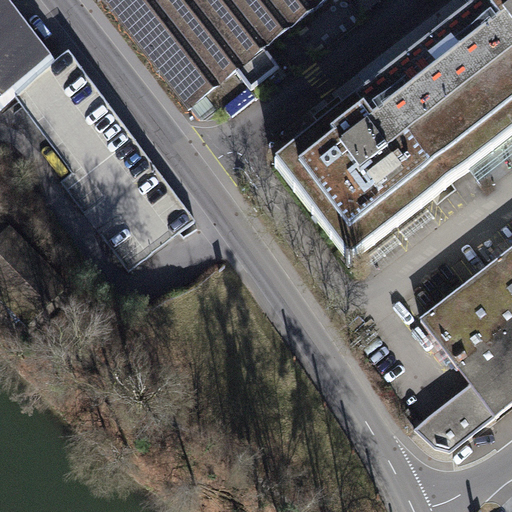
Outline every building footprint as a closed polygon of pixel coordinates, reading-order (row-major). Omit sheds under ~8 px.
[(97,0),(188,110),(282,38),(330,0),(97,0)] [(339,117),(274,167),(350,265),(484,161),(511,139),(511,0),(491,0),(385,82),(339,117)] [(14,98),(50,70),(0,7),(0,109),(5,105),(14,98)] [(195,223),(68,55),(50,70),(14,98),(72,174),(60,183),(128,274),(195,223)] [(219,110),(250,89),(241,75),(210,97),(219,110)] [(0,296),(29,325),(65,289),(8,233),(0,240),(0,296)] [(450,454),(511,406),(511,251),(420,323),(470,388),(414,431),(435,450),(450,454)]
